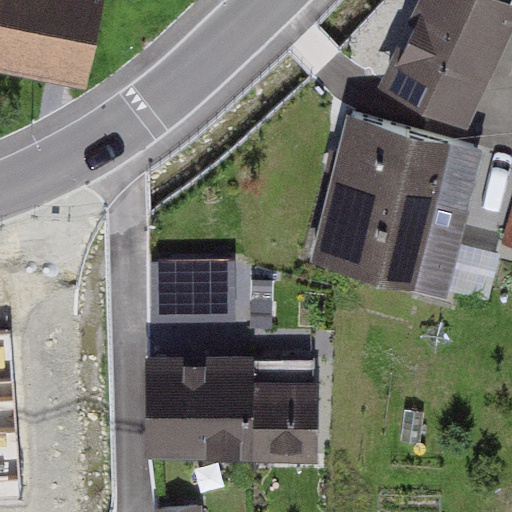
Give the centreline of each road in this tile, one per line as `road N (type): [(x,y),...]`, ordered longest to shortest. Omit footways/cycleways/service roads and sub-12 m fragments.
road 1 (residential): [(134,511),(128,175),(114,138)]
road 2 (residential): [(280,0),(179,94),(114,138)]
road 3 (residential): [(114,138),(0,190)]
